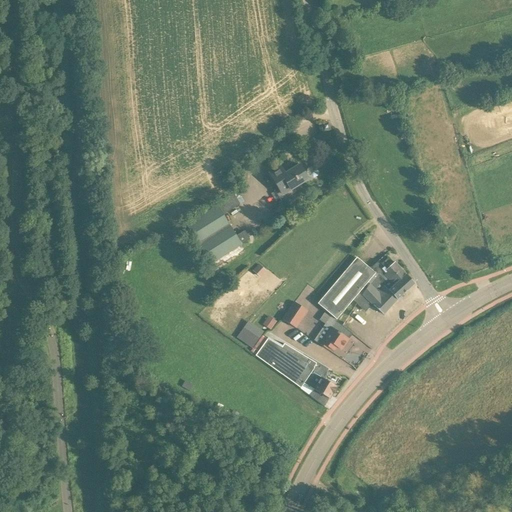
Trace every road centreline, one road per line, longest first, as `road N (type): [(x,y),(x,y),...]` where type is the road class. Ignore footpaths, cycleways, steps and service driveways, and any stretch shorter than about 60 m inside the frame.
road 1 (unknown): [(0,430),(10,212),(2,0)]
road 2 (residential): [(446,320),(363,195),(307,0)]
road 3 (secondary): [(288,511),(330,433),(366,387),(446,320)]
